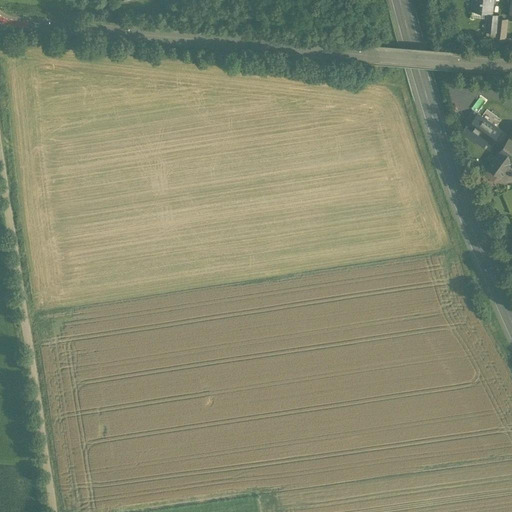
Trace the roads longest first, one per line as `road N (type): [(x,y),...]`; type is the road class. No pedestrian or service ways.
road 1 (unclassified): [(0,22),(375,51)]
road 2 (unclassified): [(0,143),(52,511)]
road 3 (primary): [(399,0),(466,218),(511,324)]
